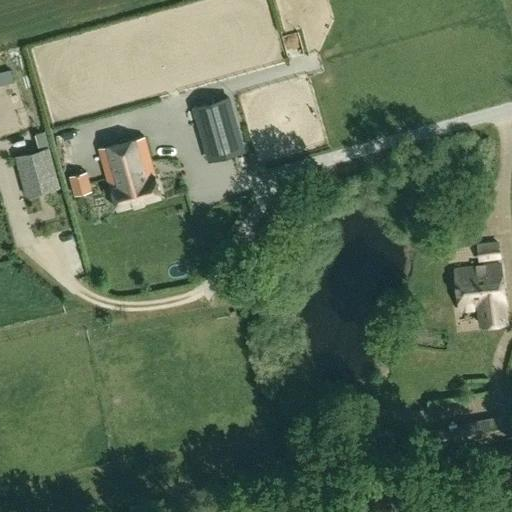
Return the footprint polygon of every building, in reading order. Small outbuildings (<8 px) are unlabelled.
[(172,10),(159,13),(165,38),(178,35),(172,10)] [(229,99),(198,108),(212,156),(243,147),(229,99)] [(61,141),(98,135),(96,120),(59,126),(61,141)] [(35,135),(39,151),(48,149),(50,148),(45,132),(35,135)] [(109,178),(112,190),(115,189),(121,209),(162,198),(145,137),(100,149),(109,178)] [(48,149),(17,157),(28,195),(58,187),(48,149)] [(87,171),(69,176),(74,196),(92,191),(87,171)] [(262,252),(278,246),(270,224),(254,230),(262,252)] [(479,245),(482,262),(502,260),(501,242),(479,245)] [(487,319),(508,317),(503,263),(455,268),(462,309),(476,308),(478,320),(487,319)]
